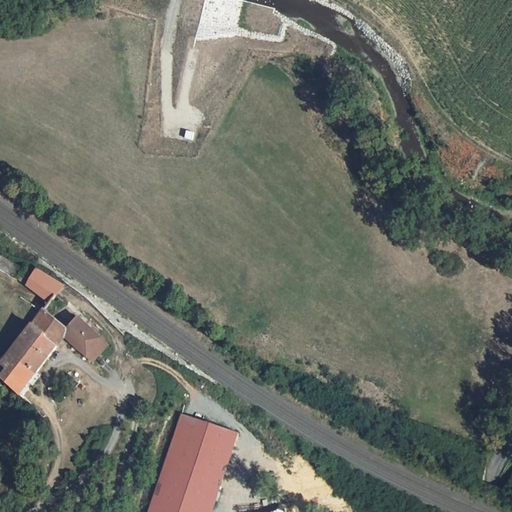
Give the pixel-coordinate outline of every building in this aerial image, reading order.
[(27,285),(33,277),(0,258),(0,268),(10,274),(27,285)] [(27,285),(50,303),(64,286),(40,268),(33,277),(27,285)] [(30,306),(41,313),(45,309),(44,308),(34,301),(30,306)] [(31,325),(57,347),(64,338),(65,328),(45,309),(41,313),(31,325)] [(85,315),(80,320),(97,335),(100,332),(102,330),(85,315)] [(85,357),(101,339),(97,335),(80,320),(76,317),(65,328),(64,338),(85,357)] [(0,378),(1,379),(19,395),(57,347),(31,325),(0,364),(0,363),(0,378)] [(101,339),(85,357),(100,369),(106,363),(99,356),(108,346),(101,339)] [(209,511),(234,428),(176,411),(146,511),(209,511)]
